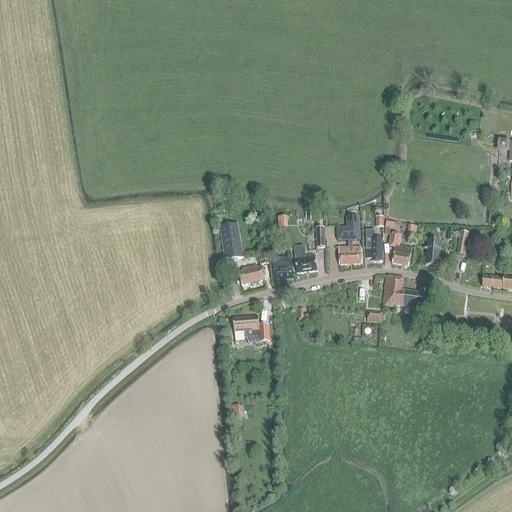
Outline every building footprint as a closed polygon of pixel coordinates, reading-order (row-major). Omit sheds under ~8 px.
[(288,229),(287,217),(277,217),(278,229),(288,229)] [(348,249),(340,249),(338,249),(339,266),(361,265),(361,248),(353,248),(352,241),(360,241),(359,218),(346,219),(347,228),(337,229),(337,242),(348,241),(348,249)] [(384,218),(376,218),(376,229),(384,229),(384,218)] [(389,236),(390,230),(394,231),(395,224),(386,223),(384,235),(389,236)] [(243,258),(237,224),(219,227),(225,261),(243,258)] [(418,237),(420,227),(412,225),(409,235),(418,237)] [(325,249),(325,229),(316,229),(316,249),(325,249)] [(374,232),(366,232),(366,250),(367,260),(372,260),(372,264),(382,263),(382,240),(374,240),(374,232)] [(470,235),(460,233),(458,233),(457,239),(459,240),(456,255),(465,257),(470,235)] [(442,243),(428,241),(425,267),(430,267),(430,269),(434,269),(434,268),(439,268),(442,243)] [(411,249),(399,247),(395,246),(394,249),(393,254),(394,254),(392,265),(408,267),(410,257),(411,249)] [(293,248),(295,259),(297,275),(317,272),(315,256),(306,257),(304,247),(293,248)] [(269,264),(267,254),(259,256),(261,266),(269,264)] [(287,264),(286,260),(273,261),(273,265),(274,282),(293,280),(291,263),(287,264)] [(257,269),(257,266),(242,270),(242,272),(238,273),(241,287),(266,281),(263,268),(257,269)] [(503,279),(483,277),(482,288),(511,291),(511,278),(504,278),(503,279)] [(403,279),(386,278),(384,300),(383,300),(383,307),(392,308),(392,307),(419,309),(419,315),(430,316),(432,291),(421,289),(421,294),(402,291),(403,279)] [(305,321),(306,310),(298,309),(297,321),(305,321)] [(382,314),(367,312),(366,322),(381,324),(382,314)] [(235,340),(247,339),(249,345),(269,343),(268,327),(259,328),(258,319),(233,321),(234,334),(235,334),(235,340)] [(243,419),(242,407),(231,408),(232,420),(243,419)]
